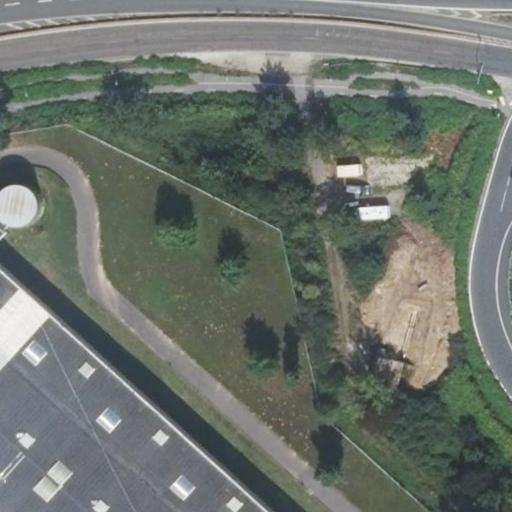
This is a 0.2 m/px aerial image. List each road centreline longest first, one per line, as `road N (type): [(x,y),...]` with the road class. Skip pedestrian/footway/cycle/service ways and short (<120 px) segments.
road 1 (primary): [(0,58),(89,43),(251,38),(345,43),(511,70)]
road 2 (primary): [(511,37),(247,0)]
road 3 (motorway): [(511,373),(492,332),(484,288),(511,168)]
